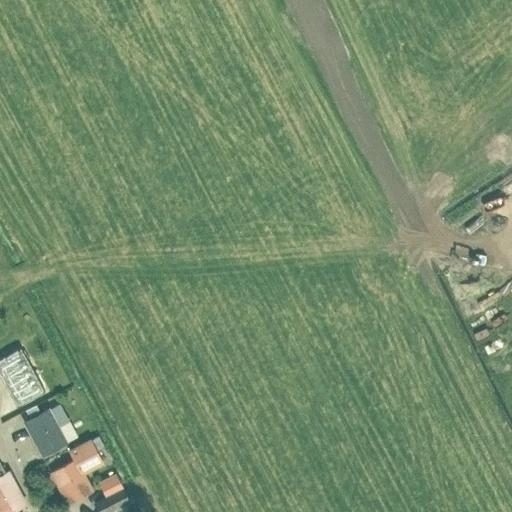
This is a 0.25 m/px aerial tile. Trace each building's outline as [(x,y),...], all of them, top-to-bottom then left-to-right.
[(0,355),(0,373),(16,403),(44,388),(20,344),(0,355)] [(49,408),(25,420),(42,453),(66,441),(56,423),(63,420),(59,412),(54,414),(52,411),(51,412),(49,408)] [(66,502),(91,491),(93,489),(84,472),(103,463),(90,436),(67,448),(73,459),(51,470),(66,502)] [(104,490),(121,482),(114,469),(97,478),(104,490)] [(9,511),(24,505),(6,471),(0,474),(0,511),(9,511)] [(122,487),(94,501),(99,511),(103,511),(129,499),(122,487)]
